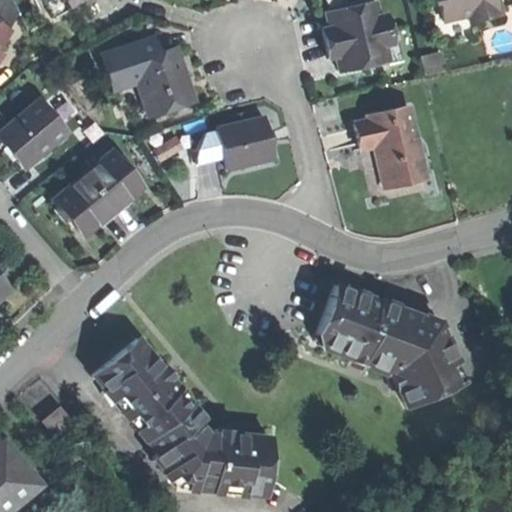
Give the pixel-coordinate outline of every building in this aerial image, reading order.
[(10,0),(0,0),(0,28),(5,31),(17,14),(10,0)] [(433,0),(433,2),(439,0),(444,20),(467,14),(470,22),(499,14),(495,0),(433,0)] [(501,0),(495,0),(499,14),(505,13),(501,0)] [(330,26),(333,42),(381,32),(377,15),(374,2),(327,13),(328,21),(330,26)] [(385,14),(377,15),(381,32),(384,44),(392,42),(385,14)] [(328,57),(336,55),(333,42),(330,26),(322,28),(328,57)] [(384,44),(381,32),(333,42),(336,55),(338,63),(340,70),(387,59),(384,44)] [(148,118),(192,102),(182,76),(172,49),(156,55),(150,37),(99,56),(106,76),(124,69),(131,87),(136,85),(148,118)] [(112,94),(131,87),(124,69),(106,76),(112,94)] [(0,141),(8,152),(22,168),(64,133),(36,99),(0,129),(0,141)] [(410,106),(369,115),(371,120),(355,124),(357,135),(359,144),(376,141),(386,189),(426,181),(410,106)] [(224,168),(271,156),(266,137),(261,116),(214,127),(214,131),(224,168)] [(196,175),(224,168),(214,131),(201,134),(191,158),(196,175)] [(109,151),(81,175),(110,210),(125,198),(139,186),(109,151)] [(53,199),(83,234),(95,223),(110,210),(81,175),(53,199)] [(356,294),(334,285),(317,331),(324,347),(349,352),(366,355),(367,351),(394,359),(402,375),(412,391),(462,383),(436,329),(427,325),(426,328),(421,326),(422,323),(396,312),(394,315),(380,308),(381,305),(364,298),(362,301),(354,298),(356,294)] [(198,429),(194,421),(199,417),(176,388),(136,337),(91,373),(104,390),(109,386),(146,434),(142,437),(154,452),(150,456),(163,473),(167,469),(177,481),(191,482),(191,489),(211,492),(212,485),(239,488),(238,495),(259,498),(267,437),(226,432),(198,429)] [(42,418),(53,433),(68,422),(57,407),(42,418)] [(0,511),(3,511),(38,484),(3,441),(0,442),(0,511)]
